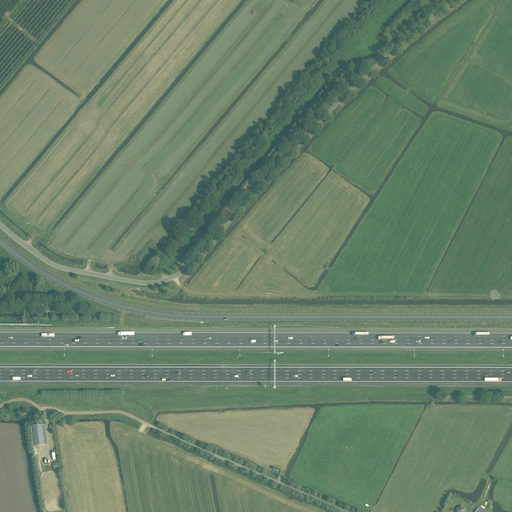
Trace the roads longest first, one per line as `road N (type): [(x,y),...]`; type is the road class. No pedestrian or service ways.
road 1 (secondary): [(0,241),(76,290),(148,312),(511,318)]
road 2 (motorway): [(511,339),(0,340)]
road 3 (motorway): [(0,373),(511,374)]
road 4 (unclassified): [(344,511),(124,414),(45,411)]
